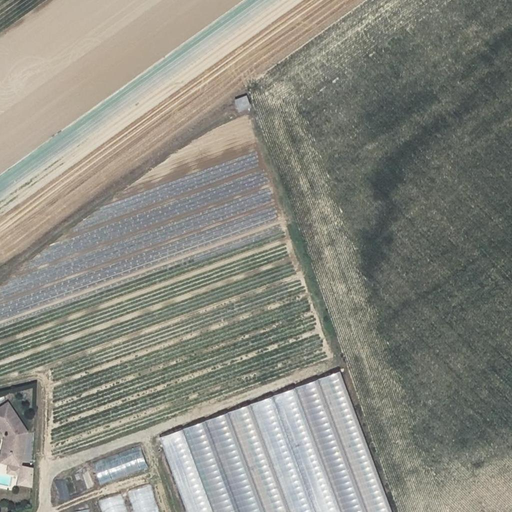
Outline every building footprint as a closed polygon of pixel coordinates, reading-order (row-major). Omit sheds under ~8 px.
[(237,113),(249,109),(245,95),(233,99),(237,113)] [(396,511),(343,367),(163,435),(189,511),(396,511)] [(3,410),(0,410),(0,477),(6,480),(20,445),(3,410)] [(90,459),(97,484),(147,470),(140,445),(90,459)] [(159,511),(152,484),(129,490),(134,511),(159,511)] [(126,511),(121,492),(98,499),(102,511),(126,511)]
